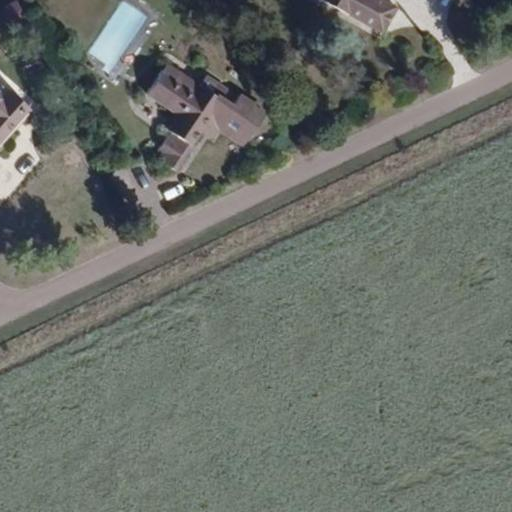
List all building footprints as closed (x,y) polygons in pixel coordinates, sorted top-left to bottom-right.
[(321,0),(374,32),(389,6),(378,0),(321,0)] [(164,59),(157,68),(176,80),(183,72),(164,59)] [(189,139),(198,127),(202,121),(212,128),(218,119),(243,136),(262,109),(236,91),(228,102),(218,95),(213,92),(220,82),(204,71),(197,82),(183,72),(176,80),(157,68),(145,87),(176,108),(167,122),(169,126),(153,148),(177,165),(192,143),(189,139)] [(220,82),(213,92),(218,95),(224,85),(220,82)] [(0,89),(0,130),(21,105),(2,89),(0,89)] [(202,121),(198,127),(208,134),(212,128),(202,121)]
